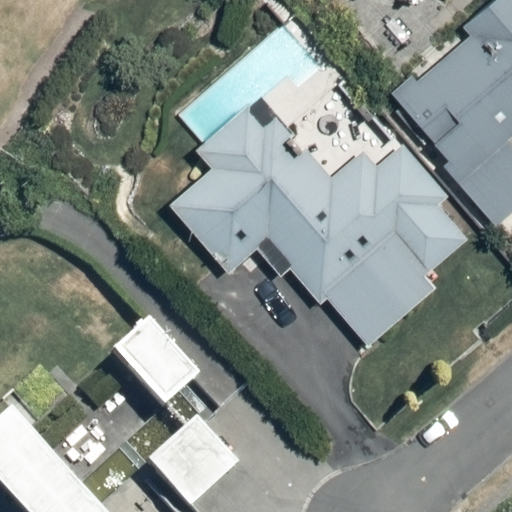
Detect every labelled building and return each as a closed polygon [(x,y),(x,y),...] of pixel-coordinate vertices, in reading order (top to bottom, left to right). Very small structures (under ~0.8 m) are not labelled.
[(419,66),(397,84),(454,152),(446,159),(496,220),(511,207),(511,0),(485,0),(461,20),(472,34),(424,73),(419,66)] [(289,71),(204,145),(220,164),(178,201),(236,267),(263,243),(289,273),(296,267),(322,297),(329,291),(373,341),(445,278),(436,267),(468,239),(441,209),(454,198),(404,140),(389,153),(370,132),(342,157),(324,136),(346,117),(329,97),(344,84),(328,65),(303,87),(289,71)] [(151,322),(118,352),(173,411),(205,381),(151,322)] [(111,511),(20,411),(0,428),(0,478),(30,511),(111,511)] [(248,460),(206,415),(155,461),(197,506),(248,460)]
